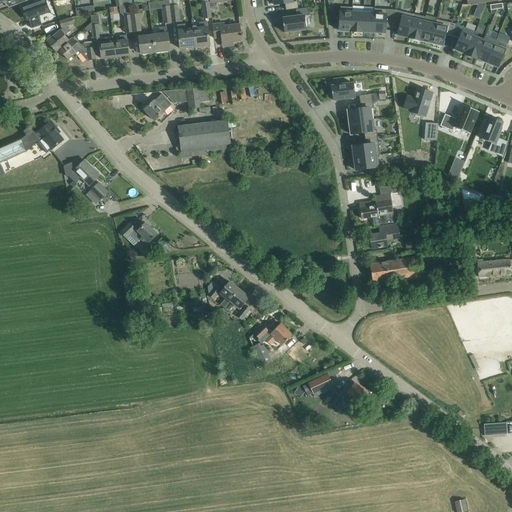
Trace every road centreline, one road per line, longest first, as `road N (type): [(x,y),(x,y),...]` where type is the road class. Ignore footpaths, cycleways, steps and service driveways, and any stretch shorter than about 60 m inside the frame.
road 1 (residential): [(339,339),(151,188),(66,94)]
road 2 (residential): [(500,98),(377,58),(276,64)]
road 3 (residential): [(511,470),(339,339)]
road 4 (residential): [(66,94),(246,67),(268,53)]
road 5 (residential): [(511,288),(360,310)]
road 6 (residential): [(339,178),(335,151),(276,64)]
road 7 (residential): [(360,310),(341,189)]
